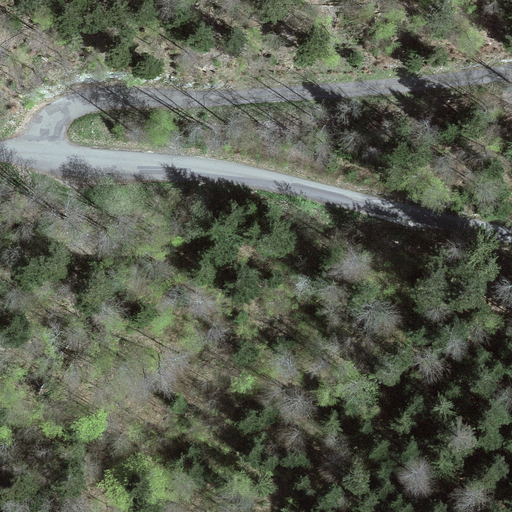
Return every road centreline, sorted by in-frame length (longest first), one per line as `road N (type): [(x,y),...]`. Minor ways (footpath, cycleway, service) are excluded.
road 1 (unclassified): [(511,66),(416,84),(100,100),(50,126),(42,152)]
road 2 (unclassified): [(511,238),(253,178),(128,169),(42,152)]
